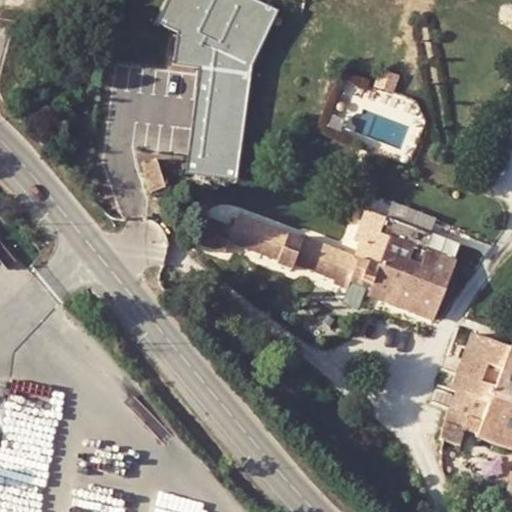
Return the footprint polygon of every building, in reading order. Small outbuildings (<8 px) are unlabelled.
[(189,156),(188,169),(239,176),(254,57),(276,8),(256,0),(167,0),(160,16),(181,26),(176,61),(200,64),(189,156)] [(406,74),(382,65),(376,80),(374,86),(398,95),(401,85),(406,74)] [(164,167),(148,170),(156,209),(172,206),(164,167)] [(351,281),(371,289),(379,268),(391,237),(379,233),(385,219),(371,213),(355,255),(304,236),(303,239),(239,214),(233,227),(211,218),(202,241),(225,251),(230,239),(279,259),(278,262),(292,268),(295,262),(336,278),(335,282),(348,287),(351,281)] [(397,223),(385,219),(379,233),(391,237),(397,223)] [(451,273),(455,262),(391,237),(379,268),(371,289),(369,294),(434,319),(451,273)] [(511,511),(511,347),(473,333),(454,386),(489,404),(482,422),(465,416),(446,408),(443,421),(439,440),(457,448),(465,430),(511,448),(511,475),(499,508),(509,511),(511,511)] [(489,404),(454,386),(446,408),(465,416),(482,422),(489,404)]
